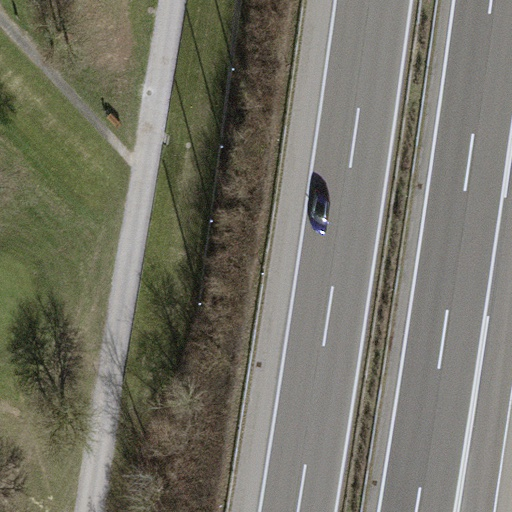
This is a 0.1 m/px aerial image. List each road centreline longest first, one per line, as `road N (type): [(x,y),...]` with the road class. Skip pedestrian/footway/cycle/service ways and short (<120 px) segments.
road 1 (track): [(88,511),(177,0)]
road 2 (motorway): [(375,0),(299,511)]
road 3 (motorway): [(417,511),(492,0)]
road 4 (motorway): [(461,511),(503,0)]
